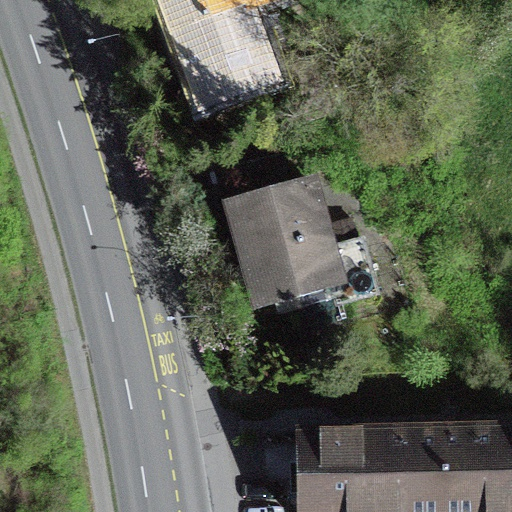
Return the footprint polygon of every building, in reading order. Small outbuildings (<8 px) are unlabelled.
[(273,0),(163,0),(202,109),(273,83),(248,12),(275,3),(273,0)] [(309,64),(280,74),(299,125),(327,114),(309,64)] [(308,184),(232,206),(261,308),(332,287),(337,304),(374,293),(360,244),(328,253),(308,184)] [(511,511),(511,434),(440,436),(441,511),(511,511)] [(441,511),(440,436),(300,439),(301,511),(441,511)]
